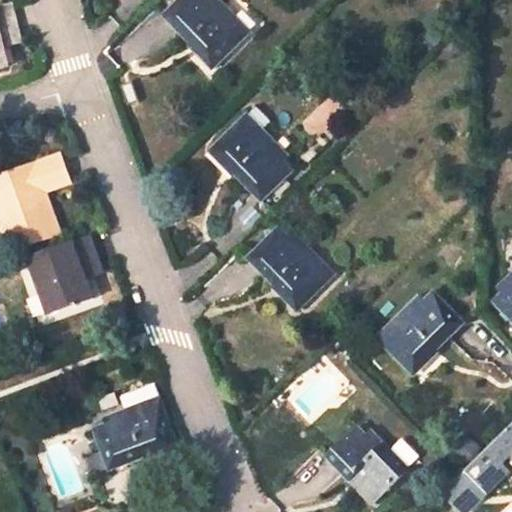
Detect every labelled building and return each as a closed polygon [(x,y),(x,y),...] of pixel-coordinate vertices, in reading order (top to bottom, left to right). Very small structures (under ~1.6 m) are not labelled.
[(196,38),(221,64),(251,35),(227,9),(222,14),(209,0),(183,0),(164,19),(189,45),(196,38)] [(12,5),(0,8),(0,70),(9,69),(3,49),(0,37),(19,32),(12,5)] [(19,32),(0,37),(3,49),(22,45),(19,32)] [(221,64),(196,38),(189,45),(213,70),(221,64)] [(233,176),(261,204),(295,172),(267,143),(269,140),(246,116),(216,145),(239,170),(233,176)] [(210,152),(233,176),(239,170),(216,145),(210,152)] [(60,156),(0,177),(0,223),(10,253),(48,238),(34,197),(44,192),(69,184),(60,156)] [(34,197),(48,238),(58,235),(44,192),(34,197)] [(281,230),(248,262),(274,288),(281,282),(305,307),(336,277),(311,252),(307,256),(281,230)] [(89,236),(26,259),(40,297),(52,293),(58,314),(91,301),(85,281),(81,268),(99,262),(89,236)] [(81,268),(85,281),(104,274),(99,262),(81,268)] [(305,307),(281,282),(274,288),(298,313),(305,307)] [(511,283),(493,303),(511,322),(511,283)] [(432,292),(405,319),(400,315),(375,340),(406,371),(431,346),(437,352),(464,324),(432,292)] [(58,314),(52,293),(40,297),(48,317),(58,314)] [(431,346),(406,371),(412,377),(437,352),(431,346)] [(127,418),(93,431),(110,473),(144,460),(141,452),(175,439),(159,399),(125,412),(127,418)] [(511,425),(508,429),(466,469),(486,489),(507,468),(504,465),(511,459),(511,460),(511,425)] [(378,447),(359,427),(325,459),(348,482),(354,476),(379,502),(411,470),(383,443),(378,447)] [(144,460),(178,448),(175,439),(141,452),(144,460)] [(379,502),(354,476),(348,482),(373,507),(379,502)]
